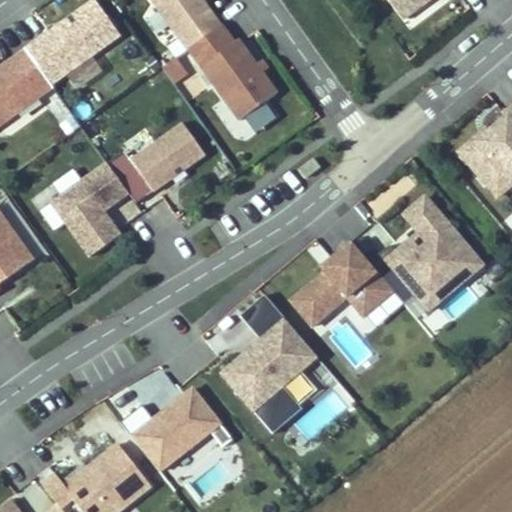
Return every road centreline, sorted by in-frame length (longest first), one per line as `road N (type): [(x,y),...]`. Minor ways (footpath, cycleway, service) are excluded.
road 1 (residential): [(0,409),(372,151)]
road 2 (residential): [(260,0),(372,151)]
road 3 (residential): [(372,151),(511,40)]
